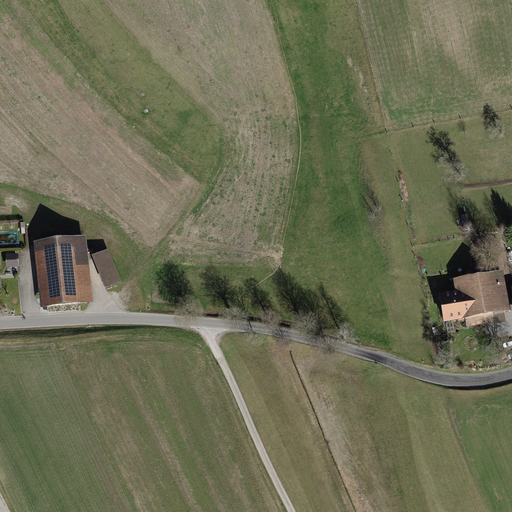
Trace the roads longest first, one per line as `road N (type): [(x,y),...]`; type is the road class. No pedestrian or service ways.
road 1 (unclassified): [(511,372),(443,379),(308,338),(228,324),(0,323)]
road 2 (track): [(291,511),(202,322)]
